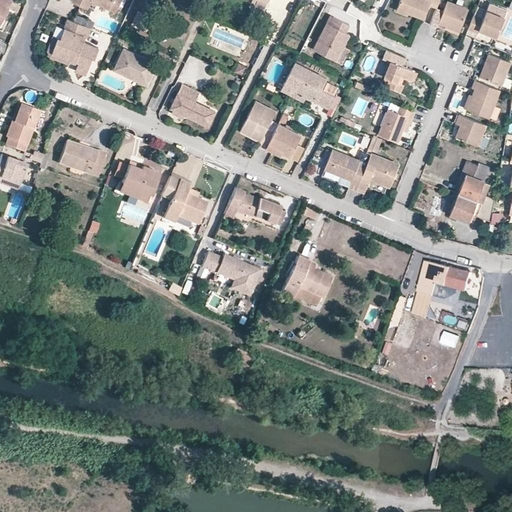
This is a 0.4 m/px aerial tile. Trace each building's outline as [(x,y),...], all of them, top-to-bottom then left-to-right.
[(0,0),(0,23),(12,0),(11,0),(0,0)] [(109,9),(113,0),(71,0),(88,8),(92,1),(109,9)] [(121,0),(113,0),(109,9),(115,12),(121,0)] [(436,8),(439,0),(400,0),(396,10),(407,14),(408,13),(423,18),(429,5),(436,8)] [(468,8),(448,0),(438,23),(445,26),(444,28),(458,34),(468,8)] [(504,17),(507,9),(490,3),(488,10),(504,17)] [(488,10),(477,6),(468,29),(477,33),(478,30),(496,36),(504,17),(488,10)] [(337,60),(344,46),(350,34),(346,32),(350,25),(330,15),(313,48),(337,60)] [(81,61),(79,66),(77,70),(87,74),(94,57),(96,58),(100,49),(84,42),(86,37),(88,38),(92,29),(68,20),(61,36),(58,35),(52,49),(81,61)] [(51,53),(79,66),(81,61),(52,49),(58,35),(53,33),(47,47),(51,53)] [(350,48),(344,46),(337,60),(342,63),(350,48)] [(139,78),(148,83),(158,63),(124,47),(113,69),(130,77),(132,73),(139,76),(139,78)] [(159,64),(166,68),(171,56),(159,50),(158,54),(163,56),(159,64)] [(487,53),(479,76),(501,85),(510,62),(487,53)] [(417,71),(402,66),(389,61),(383,77),(388,79),(386,86),(400,92),(403,84),(401,83),(403,77),(413,81),(417,71)] [(295,62),(280,89),(303,101),(305,96),(329,108),(335,96),(321,89),(326,78),(295,62)] [(147,85),(148,83),(139,78),(139,76),(132,73),(130,77),(147,85)] [(488,117),(500,90),(474,80),(471,87),(473,88),(471,95),(466,108),(488,117)] [(182,85),(171,107),(209,125),(216,111),(203,105),(202,107),(194,103),(198,93),(182,85)] [(258,144),(265,148),(266,147),(274,131),(266,128),(275,110),(256,99),(240,130),(260,141),(258,144)] [(14,120),(21,103),(18,102),(11,119),(14,120)] [(5,144),(24,151),(40,110),(21,103),(14,120),(11,119),(5,135),(8,136),(5,144)] [(414,111),(399,105),(396,112),(387,108),(377,134),(397,141),(407,117),(411,118),(414,111)] [(454,122),(458,113),(447,109),(444,118),(454,122)] [(477,145),(485,124),(458,113),(454,122),(459,124),(454,136),(477,145)] [(274,131),(266,147),(281,155),(283,152),(290,156),(296,143),(301,133),(279,121),(274,131)] [(376,149),(381,138),(376,136),(372,148),(376,149)] [(67,139),(59,162),(97,175),(105,152),(67,139)] [(290,156),(299,160),(305,148),(296,143),(290,156)] [(349,186),(356,189),(357,186),(365,164),(358,162),(359,159),(332,148),(324,169),(351,180),(349,186)] [(31,158),(43,160),(44,152),(32,150),(31,158)] [(365,164),(357,186),(365,189),(369,179),(388,186),(397,163),(370,152),(365,164)] [(26,162),(1,153),(0,156),(0,182),(7,185),(9,179),(19,183),(26,162)] [(462,183),(466,172),(471,159),(467,158),(458,181),(462,183)] [(466,172),(484,180),(489,167),(471,159),(466,172)] [(141,168),(129,163),(118,190),(145,201),(148,194),(150,195),(160,172),(142,164),(141,168)] [(440,170),(432,167),(429,175),(437,179),(440,170)] [(449,214),(467,221),(470,214),(476,216),(476,215),(489,183),(484,180),(466,172),(462,183),(449,214)] [(190,183),(170,174),(161,195),(170,199),(163,216),(173,221),(176,214),(197,223),(207,200),(197,196),(186,192),(188,187),(190,183)] [(476,215),(490,220),(496,186),(489,183),(476,215)] [(198,191),(188,187),(186,192),(197,196),(198,191)] [(260,201),(262,198),(243,194),(244,191),(235,187),(228,205),(236,208),(235,211),(251,214),(271,223),(278,208),(279,205),(267,200),(266,203),(260,201)] [(441,216),(445,200),(436,198),(432,214),(441,216)] [(317,211),(306,206),(302,213),(314,219),(317,211)] [(278,226),(284,211),(278,208),(271,223),(278,226)] [(220,258),(221,256),(208,251),(202,266),(216,272),(217,269),(238,277),(233,289),(248,295),(259,269),(229,256),(227,261),(220,258)] [(223,253),(221,256),(220,258),(227,261),(229,256),(223,253)] [(310,305),(315,307),(320,296),(322,297),(331,276),(313,268),(315,264),(297,256),(280,291),(292,296),(296,289),(301,292),(298,298),(311,304),(310,305)] [(471,271),(426,261),(418,291),(434,295),(437,282),(466,290),(471,271)] [(217,269),(216,272),(233,279),(230,288),(233,289),(238,277),(217,269)] [(177,294),(180,286),(171,281),(167,289),(177,294)] [(415,299),(412,312),(426,316),(430,303),(415,299)] [(402,315),(392,342),(409,348),(418,321),(402,315)] [(259,317),(255,328),(264,332),(268,320),(259,317)] [(438,344),(451,347),(454,331),(441,328),(438,344)] [(236,347),(234,351),(232,357),(250,364),(253,358),(254,356),(236,347)]
